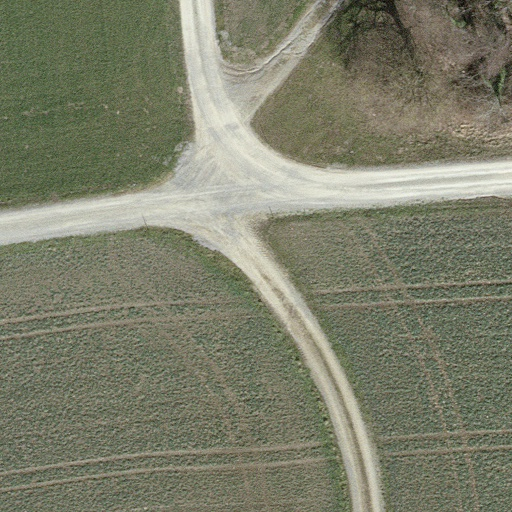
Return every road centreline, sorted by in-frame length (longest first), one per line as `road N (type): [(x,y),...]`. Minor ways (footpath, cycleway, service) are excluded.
road 1 (track): [(369,511),(364,444),(291,300),(214,195)]
road 2 (track): [(511,181),(214,195)]
road 3 (track): [(214,195),(330,0)]
road 4 (track): [(214,195),(0,230)]
road 5 (track): [(202,0),(214,195)]
